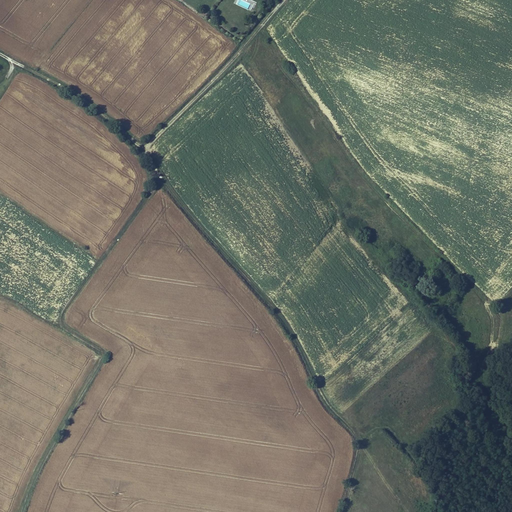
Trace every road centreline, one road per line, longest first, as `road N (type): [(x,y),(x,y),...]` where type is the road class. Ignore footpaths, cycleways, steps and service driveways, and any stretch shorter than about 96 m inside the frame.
road 1 (track): [(511,414),(490,308),(357,169),(264,28)]
road 2 (track): [(343,511),(357,439),(327,407),(272,306),(141,150)]
road 3 (track): [(20,511),(102,359),(98,345),(65,325),(63,310),(161,175)]
road 4 (track): [(288,0),(141,150)]
road 5 (track): [(141,150),(77,94),(0,53)]
road 6 (track): [(357,442),(385,428),(458,511)]
